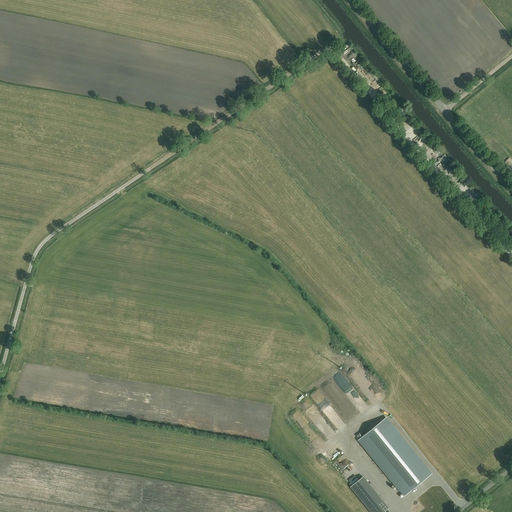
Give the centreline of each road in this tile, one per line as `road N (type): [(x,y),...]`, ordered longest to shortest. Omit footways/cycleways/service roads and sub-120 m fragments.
road 1 (unclassified): [(511,255),(330,46)]
road 2 (unclassified): [(0,377),(38,250),(149,168)]
road 3 (tertiary): [(511,187),(351,0)]
road 4 (track): [(149,168),(330,46)]
